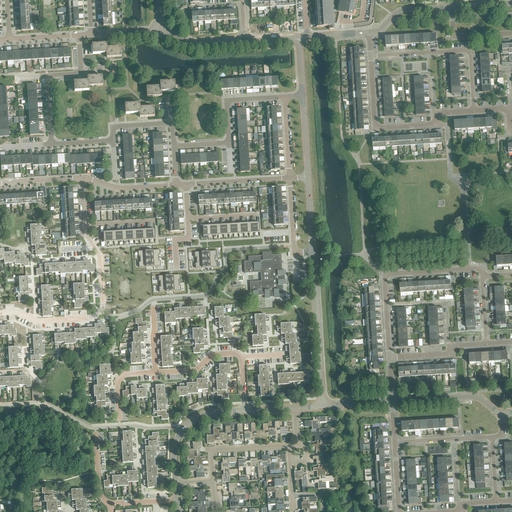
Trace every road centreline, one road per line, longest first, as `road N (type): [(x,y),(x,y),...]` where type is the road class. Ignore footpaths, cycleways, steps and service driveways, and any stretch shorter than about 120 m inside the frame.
road 1 (residential): [(387,359),(386,274),(480,268),(482,275)]
road 2 (residential): [(89,242),(100,254),(102,302),(94,315),(35,321),(0,313)]
road 3 (unclassified): [(321,404),(311,257)]
road 4 (residential): [(371,56),(374,127),(436,124),(435,113)]
road 5 (tertiary): [(176,482),(176,446),(187,422),(242,409)]
